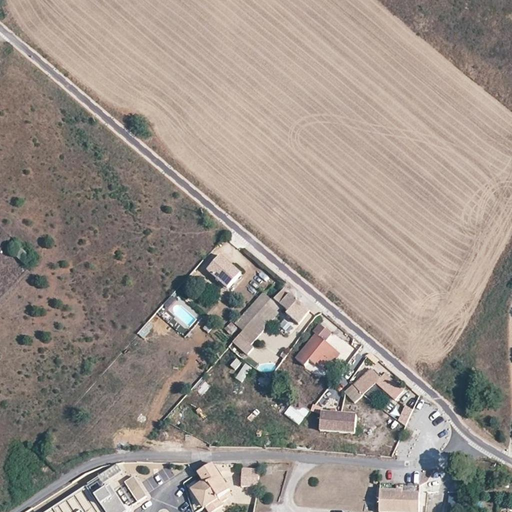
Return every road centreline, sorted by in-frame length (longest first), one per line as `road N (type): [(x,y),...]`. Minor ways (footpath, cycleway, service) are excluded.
road 1 (unclassified): [(471,436),(426,387),(0,28)]
road 2 (residential): [(471,436),(442,459),(395,463),(217,456),(95,462),(17,511)]
